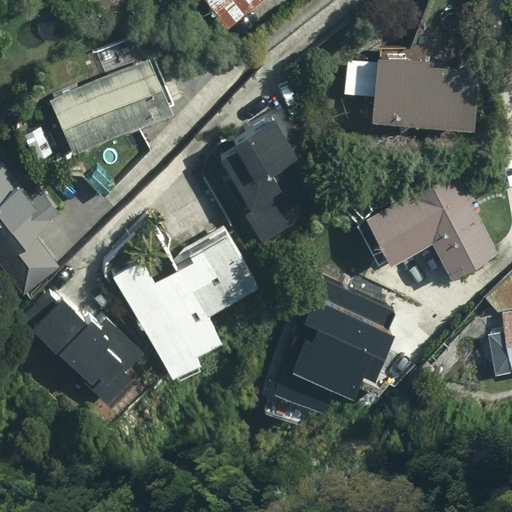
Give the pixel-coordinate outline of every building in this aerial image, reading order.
[(261,0),(213,0),(232,23),(261,0)] [(46,92),(70,148),(171,103),(147,48),(46,92)] [(374,52),(374,57),(346,55),(343,89),(372,91),(370,116),(471,124),(476,64),(429,60),(430,56),(374,52)] [(315,157),(278,102),(230,133),(234,140),(217,151),(230,171),(223,175),(262,236),(288,219),(282,210),(301,198),(315,157)] [(0,261),(22,289),(59,260),(35,230),(62,209),(41,183),(30,192),(0,154),(0,261)] [(496,245),(450,161),(404,186),(397,173),(362,192),(369,205),(361,209),(364,213),(355,218),(376,256),(384,252),(387,258),(429,235),(448,270),(496,245)] [(138,249),(108,267),(167,370),(197,354),(191,345),(217,330),(204,307),(255,278),(222,220),(182,243),(186,249),(171,257),(172,260),(151,272),(138,249)] [(393,305),(316,263),(247,377),(315,405),(341,356),(356,359),(393,305)] [(53,283),(20,314),(58,354),(52,360),(76,385),(83,379),(105,403),(110,398),(121,410),(152,380),(135,361),(146,350),(106,307),(96,317),(78,299),(73,304),(53,283)] [(511,304),(505,305),(509,327),(493,329),(499,368),(511,365),(511,304)] [(449,325),(431,313),(414,338),(432,350),(449,325)]
